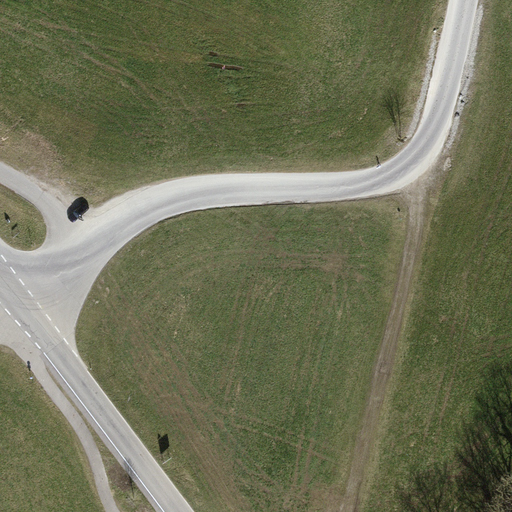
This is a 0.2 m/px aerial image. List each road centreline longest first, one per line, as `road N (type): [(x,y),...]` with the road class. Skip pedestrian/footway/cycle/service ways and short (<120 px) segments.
road 1 (track): [(415,162),(422,198),(410,285),(350,511)]
road 2 (tertiary): [(177,511),(0,278)]
